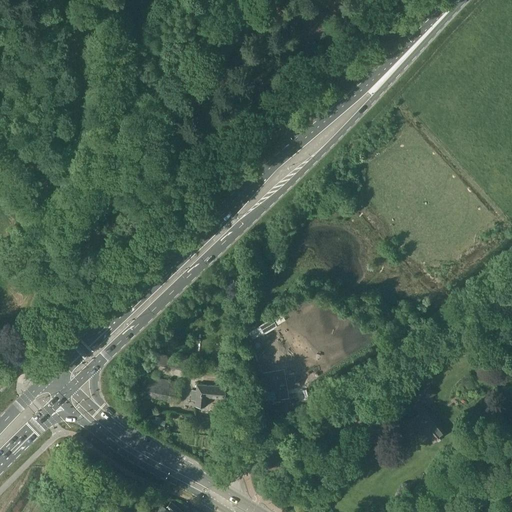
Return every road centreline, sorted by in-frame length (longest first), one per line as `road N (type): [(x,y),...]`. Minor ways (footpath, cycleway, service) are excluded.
road 1 (primary): [(420,44),(259,175),(42,383)]
road 2 (primary): [(97,363),(325,152),(420,44)]
road 3 (unclassified): [(227,495),(279,434),(409,353),(511,270)]
road 4 (primary): [(61,399),(116,448),(220,507)]
road 5 (primary): [(227,495),(97,413)]
